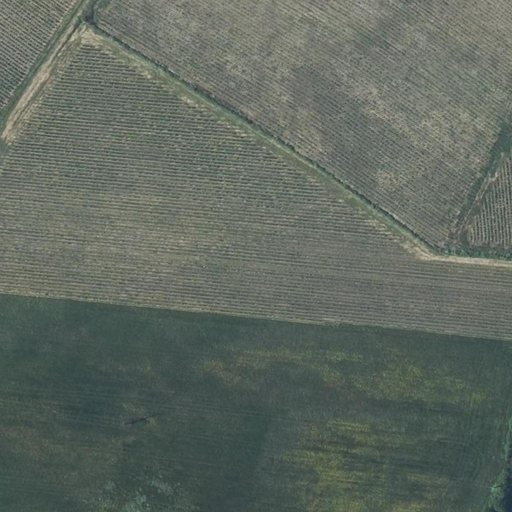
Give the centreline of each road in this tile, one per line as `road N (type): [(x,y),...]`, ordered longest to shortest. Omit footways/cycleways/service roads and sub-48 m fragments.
road 1 (track): [(72,15),(427,251),(511,259)]
road 2 (track): [(83,0),(0,124)]
road 3 (track): [(511,129),(448,253)]
